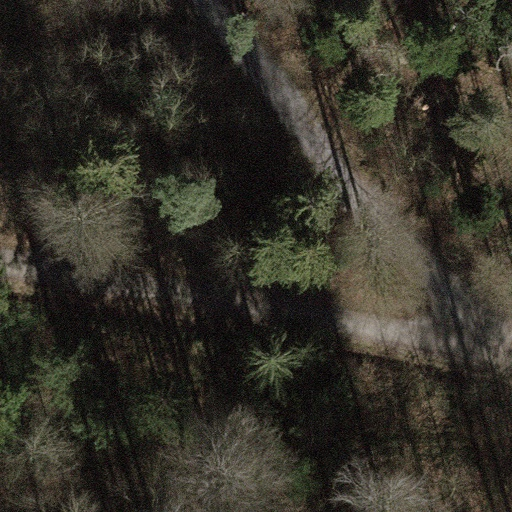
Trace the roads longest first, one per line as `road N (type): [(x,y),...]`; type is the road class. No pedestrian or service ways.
road 1 (track): [(0,274),(500,357)]
road 2 (track): [(201,0),(500,357)]
